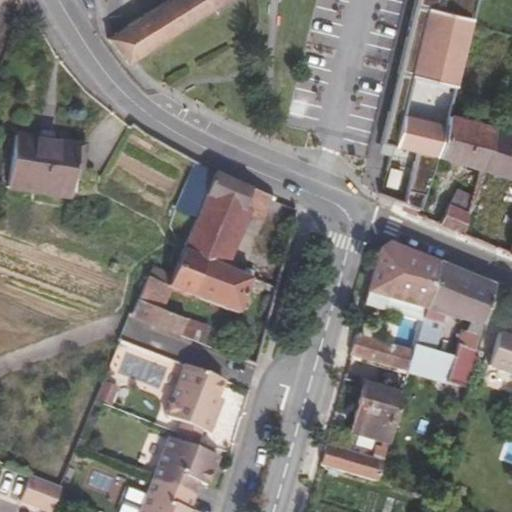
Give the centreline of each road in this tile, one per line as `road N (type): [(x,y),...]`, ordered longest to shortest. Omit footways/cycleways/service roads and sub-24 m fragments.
road 1 (residential): [(58,0),(149,116),(348,210)]
road 2 (residential): [(348,210),(338,292),(274,511)]
road 3 (residential): [(511,272),(348,210)]
